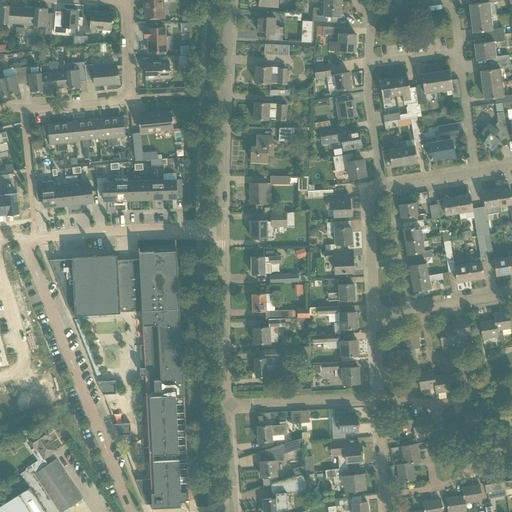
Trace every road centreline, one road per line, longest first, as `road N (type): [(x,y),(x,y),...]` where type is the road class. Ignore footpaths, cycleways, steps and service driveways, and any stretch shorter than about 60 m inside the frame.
road 1 (residential): [(130,511),(26,240)]
road 2 (residential): [(220,229),(230,0)]
road 3 (residential): [(26,240),(220,229)]
road 4 (residential): [(225,404),(220,229)]
road 5 (residential): [(225,404),(378,397)]
road 6 (residential): [(435,403),(466,394),(461,364),(429,352),(422,307)]
road 7 (residential): [(374,314),(368,201),(382,188)]
road 8 (residential): [(129,96),(0,110)]
road 9 (residential): [(459,53),(450,3),(373,17)]
road 10 (residential): [(382,188),(369,62)]
road 11 (residential): [(476,172),(459,53)]
